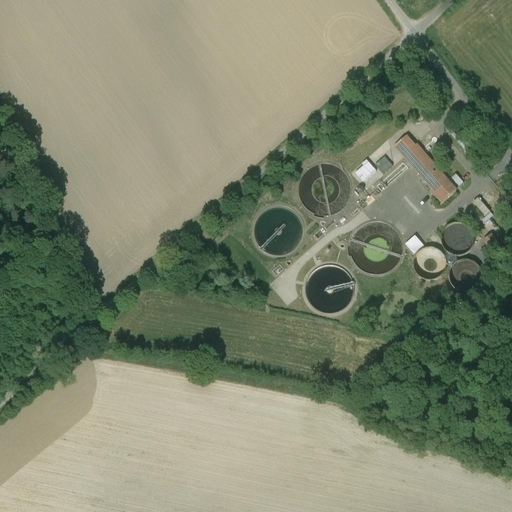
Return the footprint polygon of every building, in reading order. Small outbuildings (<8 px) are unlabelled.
[(395,148),(403,157),(416,147),(407,137),(395,148)] [(416,147),(403,157),(408,163),(409,164),(435,194),(433,195),(441,204),(457,190),(417,145),(416,147)] [(393,166),(385,158),(376,166),(384,175),(393,166)] [(409,164),(408,163),(405,165),(403,163),(377,186),(378,188),(365,199),(363,199),(360,202),(363,206),(366,203),(367,200),(379,189),(382,192),(408,169),(407,167),(409,164)] [(457,174),(452,178),(459,187),(464,183),(457,174)] [(485,205),(479,198),(473,203),(486,219),(502,206),(495,197),(485,205)] [(358,209),(351,215),(353,217),(360,211),(358,209)] [(325,226),(312,237),(316,241),(329,231),(328,229),(336,222),(335,220),(326,227),(325,226)] [(454,249),(467,250),(467,242),(470,242),(470,225),(448,225),(448,241),(454,241),(454,249)] [(493,234),(483,240),(488,249),(498,243),(493,234)] [(424,247),(415,237),(406,245),(414,255),(424,247)] [(415,260),(432,277),(448,262),(431,245),(415,260)] [(481,269),(459,259),(448,281),(471,292),(481,269)] [(280,266),(272,272),(276,276),(283,270),(280,266)]
